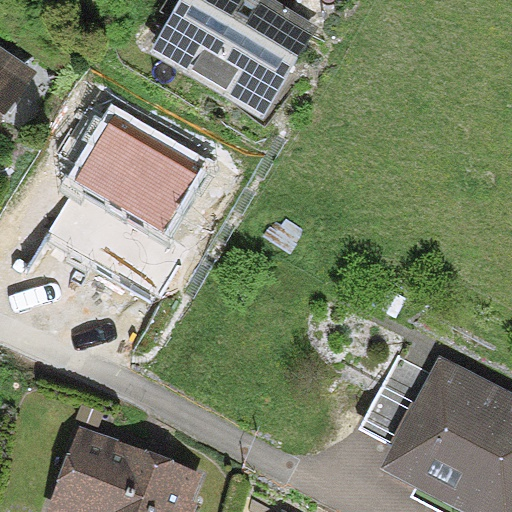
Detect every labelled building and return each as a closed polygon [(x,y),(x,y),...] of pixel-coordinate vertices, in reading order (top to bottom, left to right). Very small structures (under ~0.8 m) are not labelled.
[(257,0),(182,0),(153,48),(267,118),(317,36),(257,0)] [(0,60),(0,140),(37,85),(0,60)] [(195,169),(114,122),(80,179),(162,226),(195,169)] [(511,511),(511,409),(438,365),(374,471),(442,511),(511,511)] [(183,511),(195,482),(81,439),(53,511),(183,511)]
